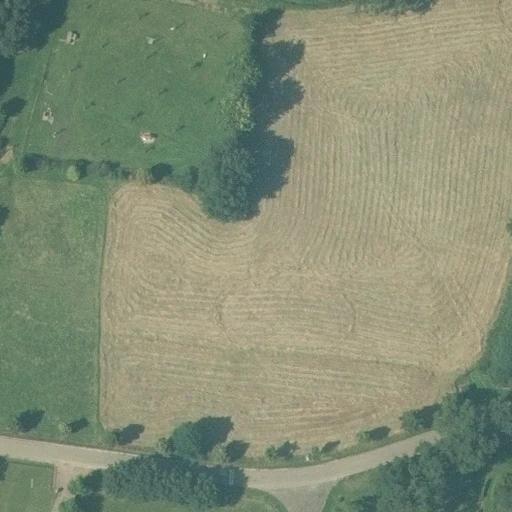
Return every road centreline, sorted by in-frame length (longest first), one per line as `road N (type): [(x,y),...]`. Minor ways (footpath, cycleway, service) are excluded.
road 1 (unclassified): [(305,475),(230,477),(0,447)]
road 2 (unclassified): [(511,413),(305,475)]
